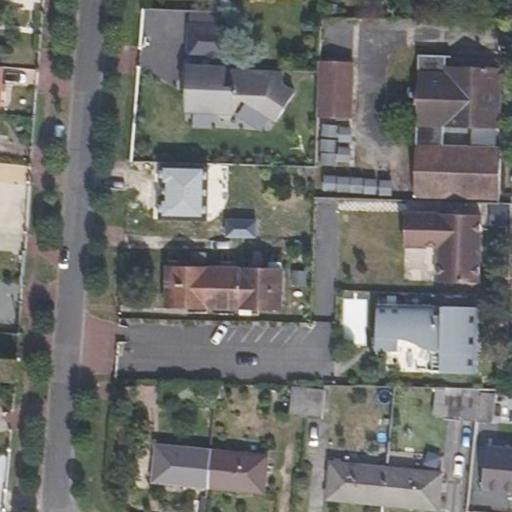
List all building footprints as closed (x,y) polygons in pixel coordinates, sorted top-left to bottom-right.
[(414,175),(500,179),(501,148),(495,147),(470,146),(443,146),(444,126),(471,127),(496,128),(500,67),(446,67),(446,56),(418,55),(414,175)] [(319,62),(318,73),(315,163),(348,164),(352,63),(319,62)] [(282,71),(226,67),(186,65),(184,87),(192,88),(190,110),(214,111),(226,119),(240,99),(273,119),(292,92),(281,84),(282,71)] [(470,146),(495,147),(496,128),(471,127),(470,146)] [(372,287),(374,174),(320,172),(317,286),(372,287)] [(499,198),(500,179),(414,175),(414,195),(499,198)] [(186,177),(184,200),(195,201),(197,178),(186,177)] [(434,280),(477,281),(479,208),(402,206),(401,245),(435,246),(434,280)] [(179,237),(179,253),(205,253),(206,237),(179,237)] [(281,269),(164,268),(163,305),(280,307),(281,269)] [(476,372),(478,304),(373,300),(372,348),(397,349),(397,342),(439,344),(438,371),(476,372)] [(0,378),(12,380),(14,360),(0,358),(0,378)] [(197,388),(162,383),(160,400),(195,403),(197,388)] [(320,417),(324,385),(306,384),(306,388),(303,415),(320,417)] [(288,413),(303,415),(306,388),(292,386),(288,413)] [(442,416),(475,419),(479,392),(445,390),(442,416)] [(479,392),(475,419),(491,421),(494,394),(479,392)] [(153,479),(204,485),(208,451),(157,446),(153,479)] [(208,451),(204,485),(261,491),(264,456),(208,451)] [(381,502),(384,467),(329,463),(326,497),(381,502)] [(438,474),(384,467),(381,502),(435,507),(438,474)]
